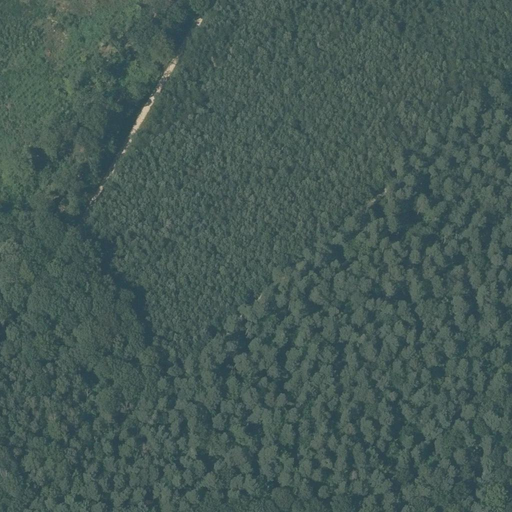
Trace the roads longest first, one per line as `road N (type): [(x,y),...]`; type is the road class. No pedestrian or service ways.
road 1 (track): [(511,82),(179,374),(157,375),(119,331),(34,294)]
road 2 (track): [(0,355),(208,0)]
road 3 (track): [(511,364),(387,511)]
